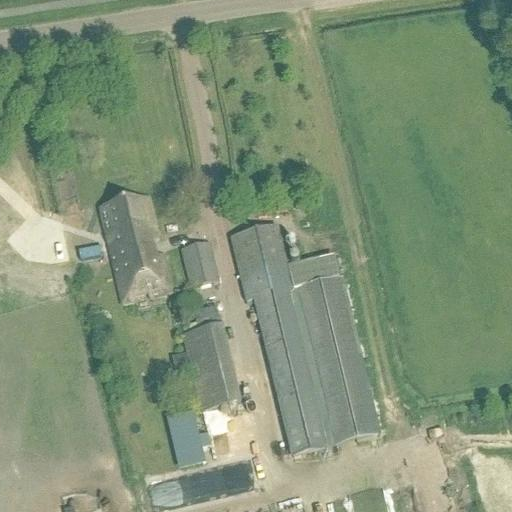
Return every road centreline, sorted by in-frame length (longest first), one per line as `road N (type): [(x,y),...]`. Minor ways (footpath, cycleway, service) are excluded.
road 1 (track): [(405,436),(296,0)]
road 2 (tertiary): [(0,45),(293,0)]
